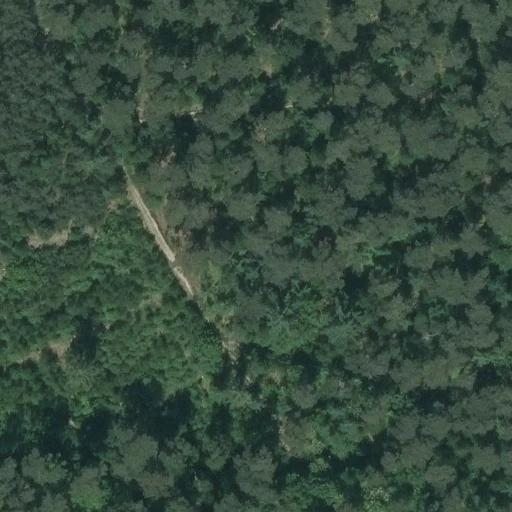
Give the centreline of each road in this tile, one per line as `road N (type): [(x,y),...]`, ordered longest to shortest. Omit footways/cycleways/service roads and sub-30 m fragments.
road 1 (track): [(32,0),(94,107),(511,86)]
road 2 (track): [(94,107),(304,511)]
